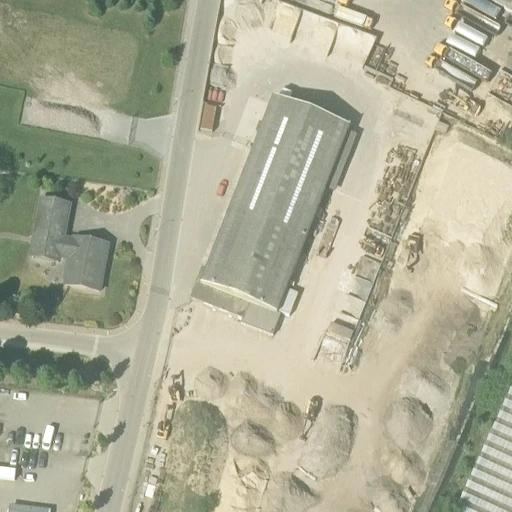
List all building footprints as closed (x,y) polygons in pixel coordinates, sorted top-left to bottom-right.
[(511,0),(483,0),(511,15),(511,0)] [(201,287),(250,307),(277,317),(335,166),(260,137),(201,287)] [(73,243),(62,241),(68,207),(43,203),(36,237),(51,240),(48,256),(70,261),(65,287),(99,294),(108,247),(74,241),(73,243)] [(250,307),(201,287),(197,285),(198,283),(197,283),(189,301),(244,323),(242,327),(273,338),(280,318),(277,317),(250,307)] [(511,511),(511,391),(456,511),(511,511)]
